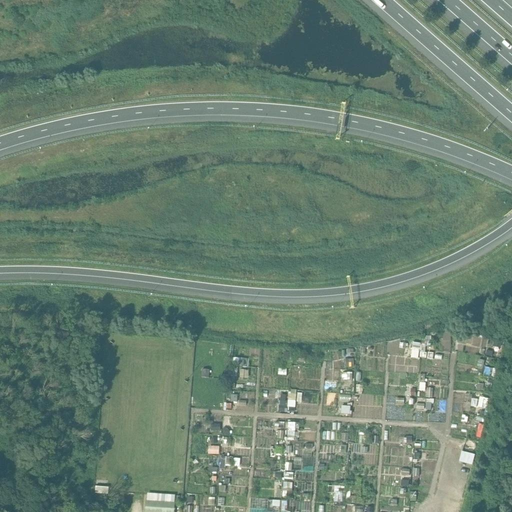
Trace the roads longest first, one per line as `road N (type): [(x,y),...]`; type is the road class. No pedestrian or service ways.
road 1 (motorway): [(0,272),(307,295),(419,274),(511,223)]
road 2 (motorway): [(0,143),(121,115),(274,111),(406,134),(511,173)]
road 3 (motorway): [(381,0),(511,114)]
